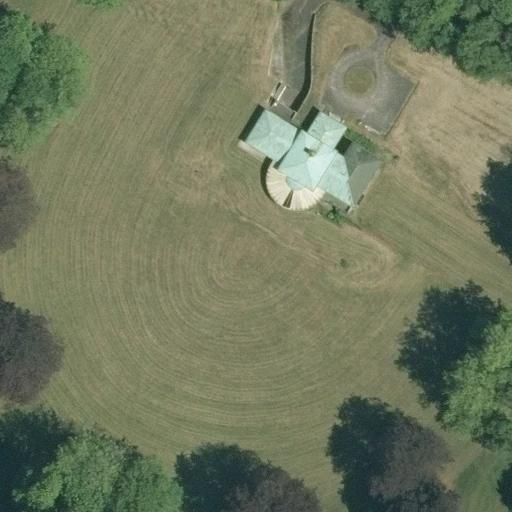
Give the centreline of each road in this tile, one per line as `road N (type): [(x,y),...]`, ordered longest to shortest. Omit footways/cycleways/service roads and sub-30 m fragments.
road 1 (track): [(0,101),(52,0),(462,0),(511,30)]
road 2 (track): [(511,382),(436,489),(396,511)]
road 3 (track): [(84,511),(0,422)]
